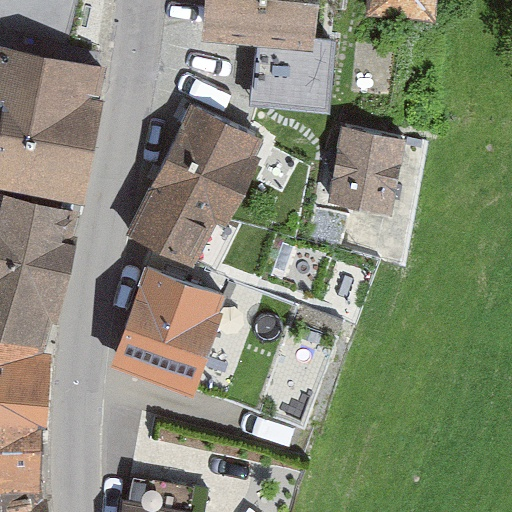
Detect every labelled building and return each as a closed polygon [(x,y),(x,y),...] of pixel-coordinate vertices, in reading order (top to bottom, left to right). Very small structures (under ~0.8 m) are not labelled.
[(314,0),(207,0),(206,29),(262,32),(260,98),(326,103),(330,40),(312,40),(314,0)] [(436,0),(369,0),(368,19),(435,24),(436,0)] [(63,206),(85,76),(0,61),(0,199),(63,210),(63,206)] [(258,129),(200,99),(130,233),(188,263),(258,129)] [(403,141),(345,130),(332,200),(390,211),(403,141)] [(64,215),(0,202),(0,351),(25,358),(64,215)] [(227,284),(150,255),(110,358),(187,387),(227,284)] [(0,352),(0,428),(25,429),(25,358),(0,352)] [(0,428),(0,511),(23,511),(25,429),(0,428)] [(187,511),(123,502),(120,511),(187,511)]
